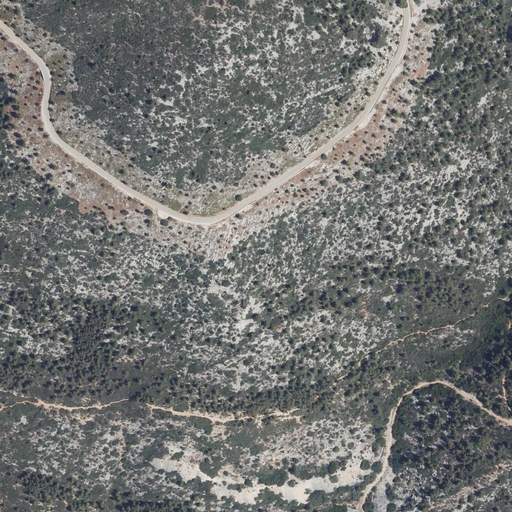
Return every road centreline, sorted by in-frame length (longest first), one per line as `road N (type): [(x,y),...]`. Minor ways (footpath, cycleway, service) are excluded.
road 1 (unclassified): [(405,0),(403,44),(356,121),(208,220),(121,186),(54,136),(42,63),(0,22)]
road 2 (track): [(364,511),(406,394),(439,382),(511,423)]
